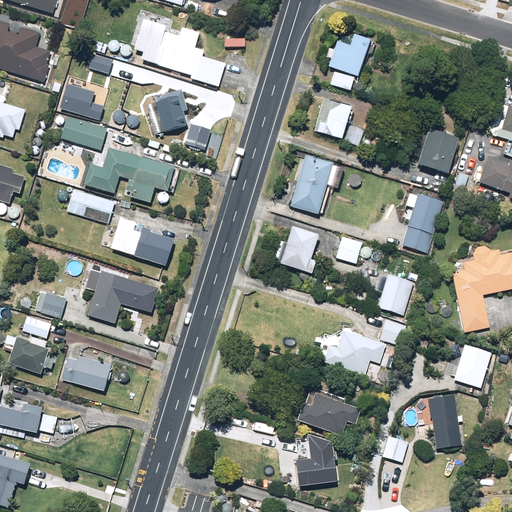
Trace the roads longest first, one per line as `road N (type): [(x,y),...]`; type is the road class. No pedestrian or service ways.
road 1 (tertiary): [(160,463),(302,0)]
road 2 (unknown): [(441,179),(262,131)]
road 3 (residential): [(160,463),(318,511)]
road 4 (residential): [(511,34),(392,0)]
